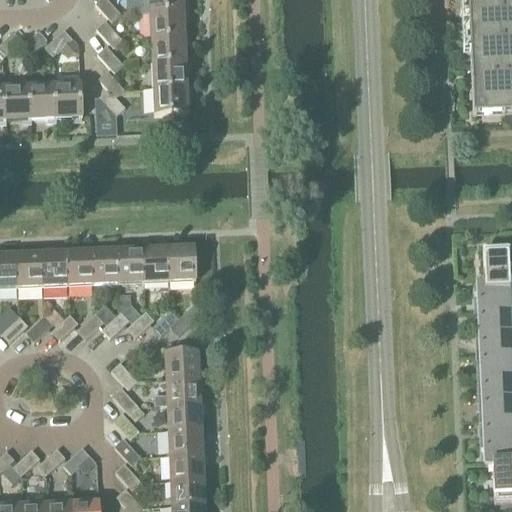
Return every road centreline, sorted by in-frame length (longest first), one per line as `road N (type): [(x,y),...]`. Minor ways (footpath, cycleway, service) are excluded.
road 1 (secondary): [(362,0),(386,511)]
road 2 (residential): [(0,395),(27,360),(65,357),(98,387),(104,443)]
